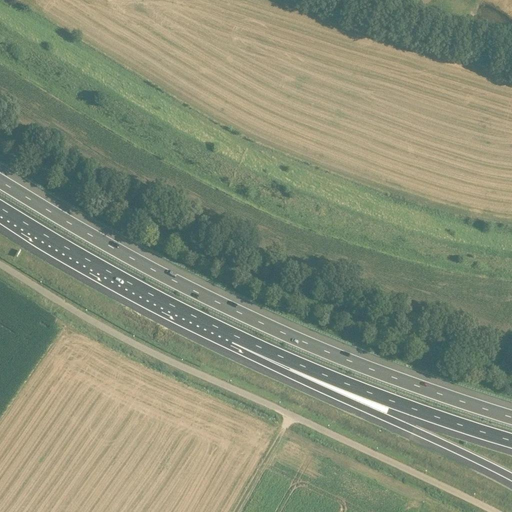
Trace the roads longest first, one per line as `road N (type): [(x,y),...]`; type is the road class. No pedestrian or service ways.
road 1 (motorway): [(511,418),(285,335),(121,254),(0,182)]
road 2 (unclassified): [(490,511),(142,348),(0,266)]
road 3 (motorway): [(232,335),(292,376),(511,479)]
road 4 (motorway): [(232,335),(373,396),(511,441)]
road 5 (motorway): [(0,207),(232,335)]
